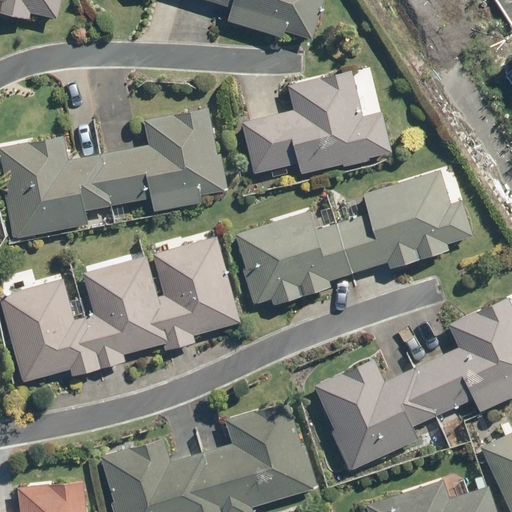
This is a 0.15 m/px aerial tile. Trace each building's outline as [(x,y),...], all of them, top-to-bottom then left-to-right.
[(0,0),(0,8),(27,14),(29,8),(56,15),(59,0),(0,0)] [(216,0),(230,4),(225,17),(281,34),(283,27),(312,36),(322,0),(216,0)] [(511,0),(498,0),(511,22),(511,0)] [(511,46),(501,53),(511,70),(511,46)] [(362,111),(351,65),(287,80),(292,106),(240,118),(252,169),(296,159),(299,169),(342,160),(342,163),(368,156),(367,154),(391,148),(382,106),(362,111)] [(100,149),(109,202),(149,195),(151,207),(200,197),(198,191),(226,186),(219,149),(216,150),(207,103),(142,115),(147,141),(100,149)] [(109,202),(100,149),(67,156),(62,131),(0,142),(0,154),(7,191),(4,191),(12,235),(87,221),(84,207),(109,202)] [(335,219),(351,270),(386,259),(388,264),(448,245),(446,240),(473,232),(461,196),(450,199),(439,166),(361,190),(366,209),(335,219)] [(351,270),(335,219),(314,226),(309,206),(234,230),(244,262),(242,263),(254,300),(271,295),(273,300),(330,282),(328,277),(351,270)] [(166,339),(162,340),(164,347),(195,338),(193,332),(240,318),(217,232),(151,250),(162,291),(157,293),(166,339)] [(166,339),(157,293),(145,252),(81,270),(92,310),(83,312),(99,365),(124,358),(123,351),(162,340),(166,339)] [(99,365),(83,312),(73,315),(62,275),(0,292),(0,299),(22,379),(69,366),(70,372),(99,365)] [(412,363),(436,411),(473,394),(479,407),(511,391),(511,304),(507,293),(447,321),(457,342),(412,363)] [(436,411),(412,363),(383,377),(373,354),(313,382),(333,427),(330,428),(348,467),(417,435),(411,423),(436,411)] [(202,448),(222,511),(253,511),(251,503),(316,483),(304,441),(300,442),(286,397),(223,416),(231,440),(202,448)] [(511,511),(511,427),(480,443),(511,511)] [(222,511),(202,448),(170,457),(162,434),(99,453),(113,499),(109,500),(113,511),(222,511)] [(0,511),(86,511),(82,476),(15,484),(19,509),(0,511)] [(448,495),(442,476),(365,501),(368,511),(497,511),(488,482),(448,495)]
